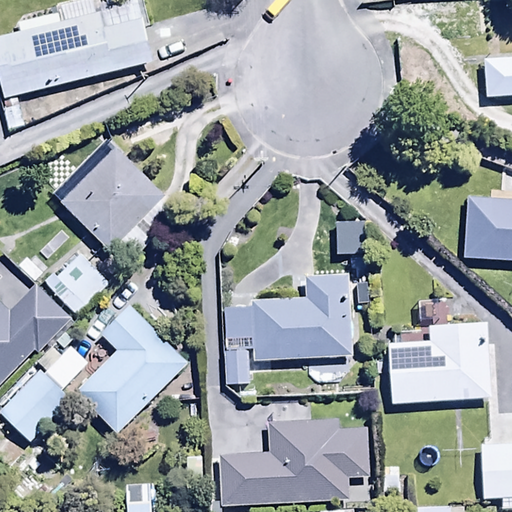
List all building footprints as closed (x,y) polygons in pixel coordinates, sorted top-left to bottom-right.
[(22,131),(14,101),(151,68),(134,0),(121,0),(100,5),(98,0),(88,0),(52,9),(54,16),(14,26),(17,36),(0,40),(0,102),(0,104),(0,113),(5,135),(22,131)] [(511,62),(481,64),(483,103),(511,100),(511,62)] [(157,204),(161,201),(110,153),(56,210),(106,258),(110,253),(126,268),(173,219),(157,204)] [(511,204),(463,203),(460,263),(511,265),(511,204)] [(56,280),(53,277),(43,287),(75,320),(108,289),(79,258),(56,280)] [(306,378),(320,392),(335,392),(346,376),(346,361),(349,361),(346,279),(302,281),(303,303),(247,305),(247,312),(222,313),(222,389),(248,388),(246,354),(250,354),(251,365),(305,363),(306,378)] [(0,390),(68,324),(32,287),(5,313),(0,308),(0,390)] [(186,368),(128,310),(98,340),(114,356),(71,398),(114,440),(186,368)] [(397,335),(391,341),(391,348),(385,349),(388,409),(490,404),(486,327),(424,330),(425,333),(397,335)] [(69,405),(37,375),(0,415),(0,420),(29,447),(69,405)] [(335,424),(265,426),(266,458),(217,460),(218,510),(347,505),(347,482),(366,481),(364,433),(336,434),(335,424)] [(511,511),(511,447),(477,449),(479,503),(498,502),(498,511),(511,511)] [(202,460),(184,460),(185,485),(203,484),(202,460)] [(149,511),(149,489),(124,489),(124,511),(149,511)]
